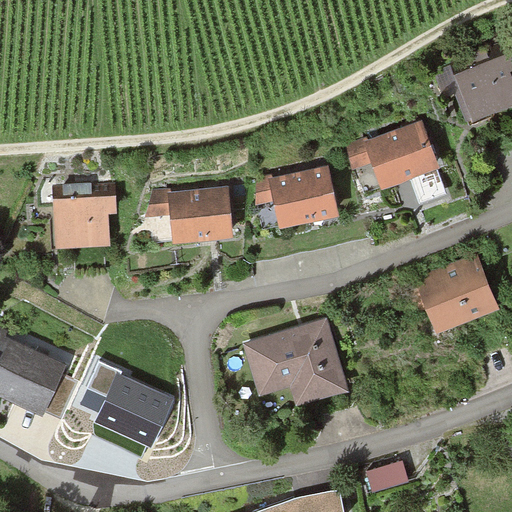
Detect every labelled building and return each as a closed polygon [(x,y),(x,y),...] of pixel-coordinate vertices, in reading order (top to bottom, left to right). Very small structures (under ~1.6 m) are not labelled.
[(485,44),(459,55),(463,65),(455,68),(473,112),(468,114),(470,120),(492,111),(490,107),(511,98),(511,68),(510,64),(511,63),(511,49),(510,45),(489,53),(485,44)] [(453,63),(435,71),(444,93),(455,88),(466,115),(468,114),(473,112),(455,68),(453,63)] [(423,114),(365,136),(373,159),(382,183),(398,177),(441,161),(423,114)] [(373,159),(365,136),(347,144),(353,166),(373,159)] [(329,160),(257,175),(256,201),(275,197),(280,221),(317,213),(340,207),(329,160)] [(64,180),(65,191),(92,190),(92,178),(64,180)] [(229,182),(153,188),(144,214),(170,211),(173,236),(210,232),(234,230),(229,182)] [(65,191),(53,192),(56,234),(57,242),(111,238),(109,207),(117,207),(116,188),(92,190),(65,191)] [(500,305),(478,249),(437,265),(417,273),(420,281),(407,286),(416,309),(428,304),(438,329),(500,305)] [(300,322),(243,340),(259,392),(290,382),(296,401),(349,384),(327,314),(300,322)] [(9,326),(0,322),(0,390),(28,403),(43,410),(67,358),(7,331),(9,326)] [(110,392),(92,436),(145,457),(154,435),(169,397),(120,378),(124,367),(100,357),(89,384),(110,392)] [(403,456),(367,467),(373,487),(409,476),(403,456)] [(295,494),(243,511),(343,511),(346,511),(340,484),(331,487),(316,490),(295,494)]
